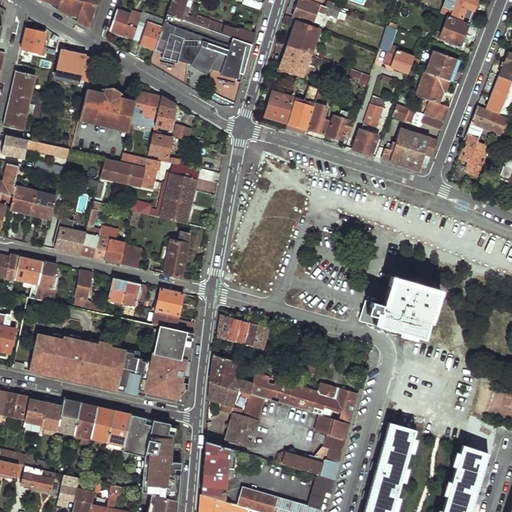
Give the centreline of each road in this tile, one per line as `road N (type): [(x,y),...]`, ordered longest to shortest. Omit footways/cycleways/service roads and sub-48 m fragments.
road 1 (residential): [(211,292),(385,345),(346,511)]
road 2 (residential): [(243,129),(25,2)]
road 3 (residential): [(211,292),(0,246)]
road 4 (residential): [(196,420),(0,372)]
road 5 (residential): [(430,184),(503,0)]
road 6 (tertiary): [(243,129),(430,184)]
road 7 (tertiary): [(243,129),(211,292)]
road 8 (tertiary): [(279,0),(243,129)]
road 9 (tertiary): [(211,292),(196,420)]
road 10 (unknown): [(233,175),(258,183),(262,197),(246,238),(216,261)]
